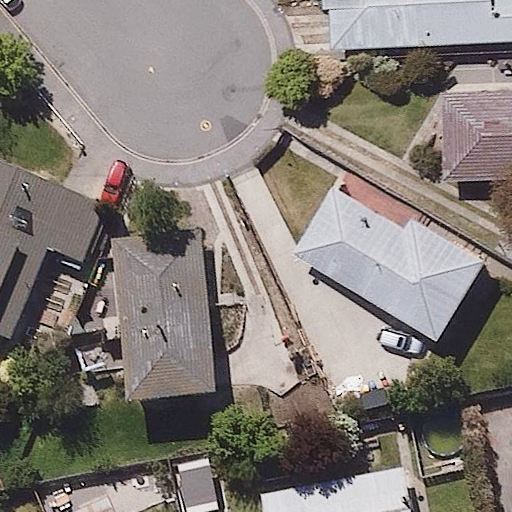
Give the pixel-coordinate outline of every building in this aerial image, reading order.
[(511,0),(331,0),(333,50),(511,44),(511,0)] [(511,181),(511,96),(448,99),(451,184),(511,181)] [(0,163),(0,338),(17,344),(51,254),(94,270),(118,209),(0,163)] [(335,185),(299,256),(448,339),(499,249),(421,210),(413,225),(335,185)] [(213,238),(116,244),(133,414),(225,402),(213,238)] [(416,511),(410,472),(268,497),(270,511),(416,511)]
